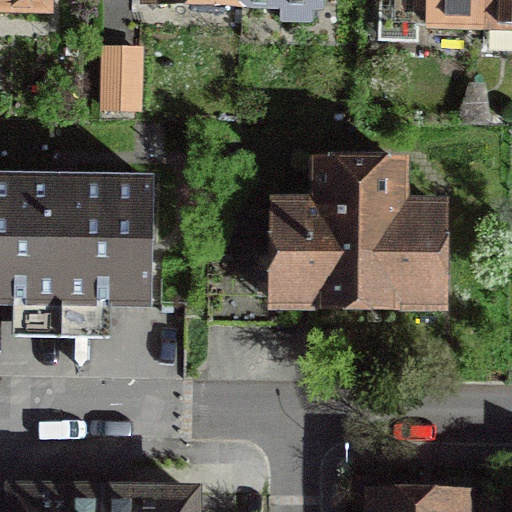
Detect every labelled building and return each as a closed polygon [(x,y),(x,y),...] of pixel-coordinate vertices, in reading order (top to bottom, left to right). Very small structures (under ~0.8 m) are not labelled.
[(0,0),(0,21),(54,23),(54,0),(0,0)] [(141,0),(141,9),(280,13),(280,25),(313,26),(313,14),(323,14),(322,0),(141,0)] [(511,0),(379,0),(378,46),(418,46),(419,28),(511,30),(511,0)] [(142,114),(144,49),(101,47),(99,113),(142,114)] [(203,245),(203,329),(280,329),(280,321),(449,322),(449,206),(410,206),(410,164),(307,164),(307,204),(269,204),(269,211),(224,211),(224,245),(203,245)] [(152,305),(154,183),(67,182),(0,180),(0,302),(12,303),(12,334),(112,336),(113,305),(152,305)] [(0,511),(202,511),(203,493),(9,489),(3,489),(3,495),(0,495),(0,511)] [(472,511),(473,495),(363,494),(362,511),(472,511)]
